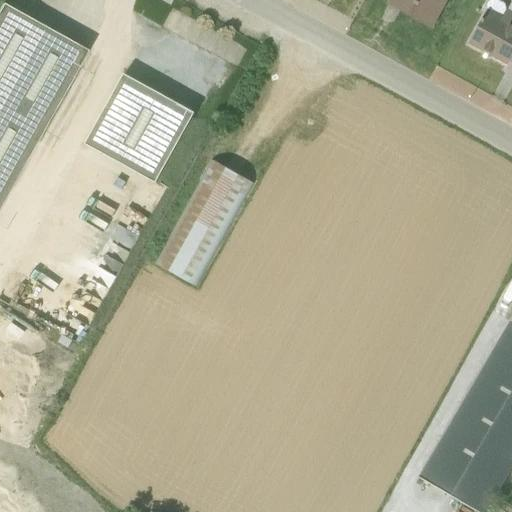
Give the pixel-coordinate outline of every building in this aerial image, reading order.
[(400,13),(432,30),(448,0),(389,0),(387,5),(400,13)] [(505,6),(495,0),(494,0),(489,1),(486,6),(487,12),(468,45),(507,67),(505,72),(511,75),(511,1),(507,11),(506,10),(505,6)] [(0,200),(81,51),(0,6),(0,200)] [(195,113),(124,75),(86,146),(157,183),(195,113)] [(196,288),(253,186),(211,163),(156,264),(196,288)] [(511,319),(419,478),(477,511),(487,511),(511,470),(511,319)] [(511,511),(511,485),(509,484),(493,511),(511,511)]
